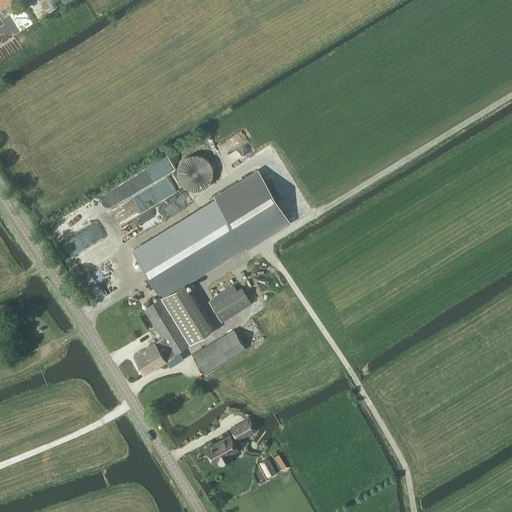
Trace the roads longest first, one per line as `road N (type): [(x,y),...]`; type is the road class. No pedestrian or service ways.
road 1 (track): [(511,93),(263,245),(405,466),(413,511)]
road 2 (tertiary): [(198,511),(0,193)]
road 3 (track): [(304,218),(261,154),(120,241),(136,283),(79,320)]
road 4 (track): [(0,466),(130,401)]
